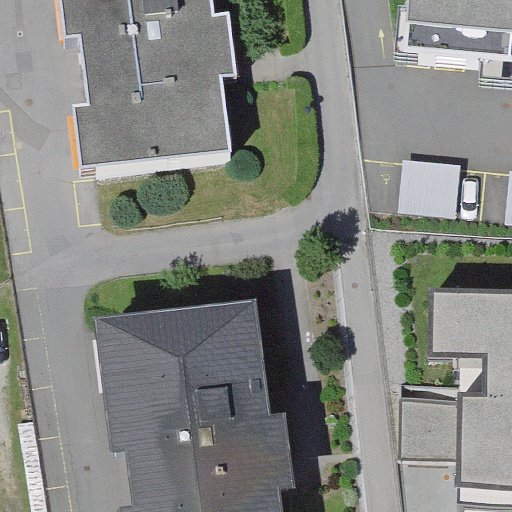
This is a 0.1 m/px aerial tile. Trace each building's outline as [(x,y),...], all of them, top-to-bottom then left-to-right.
[(231,164),(222,89),(238,87),(231,26),(214,28),(210,0),(57,0),(64,53),(81,50),(90,120),(73,123),(81,183),(231,164)] [(511,0),(409,0),(408,20),(423,22),(419,68),(483,73),(483,68),(511,69),(511,0)] [(458,178),(404,173),(400,213),(454,219),(458,178)] [(453,368),(458,402),(458,403),(456,465),(456,492),(511,492),(511,300),(455,299),(453,368)] [(275,511),(274,497),(290,495),(282,435),(266,437),(252,322),(101,341),(117,462),(133,459),(139,511),(275,511)] [(399,464),(456,465),(458,403),(400,402),(399,464)]
